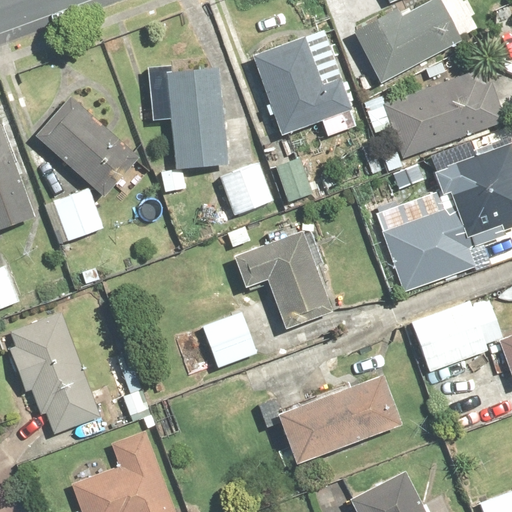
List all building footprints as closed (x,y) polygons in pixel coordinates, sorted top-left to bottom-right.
[(435,0),(410,0),(345,29),(370,83),(456,44),(435,0)] [(246,50),(274,133),(314,120),(319,137),(346,128),(340,111),(349,108),(321,25),(246,50)] [(482,63),(356,105),(363,125),(383,118),(397,159),(502,123),(482,63)] [(160,69),(168,167),(223,163),(215,64),(160,69)] [(68,98),(34,137),(100,194),(134,156),(68,98)] [(0,132),(0,224),(29,214),(0,132)] [(511,144),(509,136),(435,162),(444,187),(376,211),(404,290),(473,266),(461,232),(511,214),(511,144)] [(298,154),(270,164),(284,201),(311,191),(298,154)] [(214,173),(229,216),(271,202),(256,159),(214,173)] [(181,170),(170,171),(158,172),(160,193),(182,192),(181,170)] [(85,184),(40,201),(57,244),(101,227),(85,184)] [(298,227),(224,256),(237,290),(259,282),(278,330),(330,310),(298,227)] [(1,260),(0,260),(0,306),(19,298),(1,260)] [(463,300),(405,322),(425,372),(482,349),(463,300)] [(238,309),(171,334),(186,376),(254,351),(238,309)] [(511,315),(480,328),(505,392),(511,388),(511,315)] [(58,316),(2,343),(47,436),(103,409),(58,316)] [(379,368),(267,408),(286,463),(399,423),(379,368)] [(176,511),(146,426),(105,440),(113,463),(65,480),(76,511),(176,511)] [(424,511),(397,464),(337,499),(345,511),(424,511)] [(511,511),(511,485),(473,502),(477,511),(511,511)]
